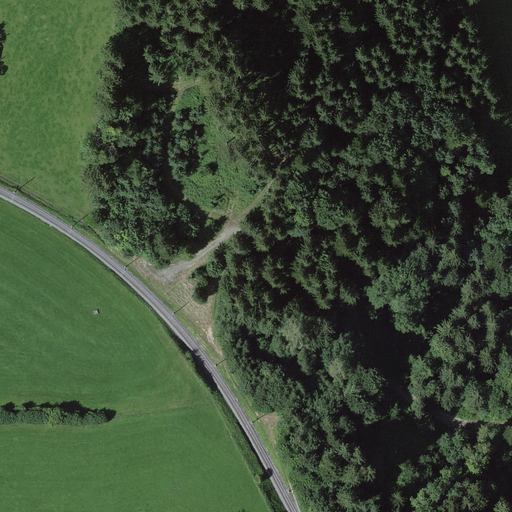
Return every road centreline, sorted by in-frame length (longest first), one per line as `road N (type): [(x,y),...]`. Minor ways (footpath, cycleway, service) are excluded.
road 1 (track): [(307,511),(256,412),(163,278),(227,233),(264,219)]
road 2 (track): [(511,425),(455,422),(377,382),(345,307),(294,290),(270,271),(264,219)]
road 3 (track): [(344,0),(362,112),(331,186),(264,219)]
road 4 (track): [(511,226),(500,244),(493,375),(477,423)]
road 5 (track): [(511,127),(482,105),(434,0)]
